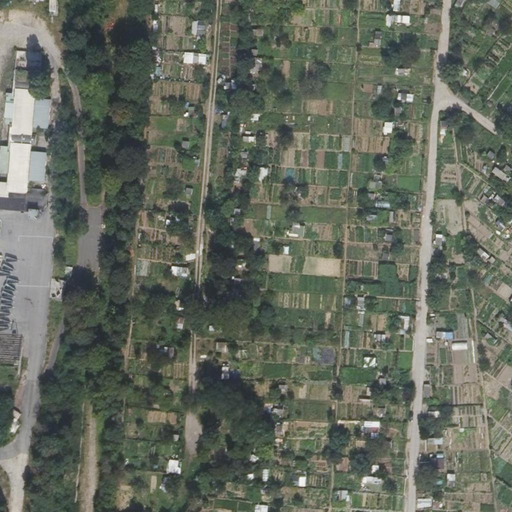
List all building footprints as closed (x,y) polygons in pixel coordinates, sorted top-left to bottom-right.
[(58,0),(49,0),(50,15),(59,15),(58,0)] [(386,13),(386,23),(409,24),(410,15),(386,13)] [(204,36),(206,21),(198,20),(196,35),(204,36)] [(38,68),(38,53),(18,52),(18,67),(38,68)] [(206,64),(206,53),(193,53),(192,63),(206,64)] [(461,68),(456,78),(462,81),(467,72),(461,68)] [(12,98),(17,98),(35,100),(36,91),(40,91),(42,72),(15,70),(12,98)] [(397,99),(413,101),(414,93),(398,91),(397,99)] [(17,98),(16,124),(33,126),(35,100),(17,98)] [(392,132),(393,122),(384,121),(383,131),(392,132)] [(33,126),(16,124),(10,124),(8,151),(14,152),(11,184),(0,183),(0,209),(31,212),(31,209),(43,210),(47,208),(48,193),(43,189),(28,188),(31,145),(36,145),(37,135),(33,135),(33,126)] [(259,166),(258,180),(267,181),(268,167),(259,166)] [(491,173),(508,182),(511,175),(495,167),(491,173)] [(236,169),(237,176),(247,175),(247,168),(236,169)] [(507,235),(511,230),(511,226),(503,219),(497,226),(507,235)] [(506,318),(501,315),(497,320),(502,323),(506,318)] [(488,333),(484,337),(492,345),(496,341),(488,333)] [(0,361),(21,365),(23,337),(0,335),(0,361)] [(218,341),(217,351),(227,352),(228,342),(218,341)] [(375,367),(376,357),(364,356),(364,367),(375,367)] [(0,441),(14,437),(21,424),(17,420),(10,415),(9,396),(0,395),(0,441)] [(169,459),(169,472),(179,473),(179,460),(169,459)] [(444,459),(432,459),(432,462),(432,469),(443,469),(444,459)] [(292,484),(306,485),(306,475),(292,474),(292,484)] [(349,500),(349,490),(339,490),(339,501),(349,500)] [(432,507),(445,508),(445,499),(432,499),(432,507)]
